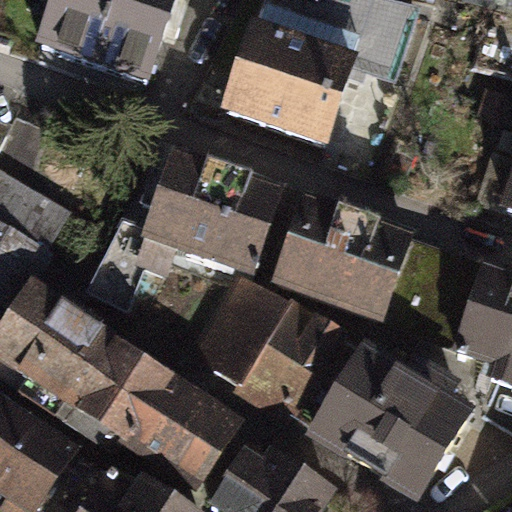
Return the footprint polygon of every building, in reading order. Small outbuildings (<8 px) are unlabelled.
[(187,0),(59,0),(38,61),(151,101),(187,0)] [(340,0),(327,41),(265,21),(231,126),(342,162),(373,64),(417,78),(436,18),(382,0),(340,0)] [(511,0),(467,0),(464,11),(511,24),(511,0)] [(0,159),(9,143),(0,138),(0,159)] [(301,197),(191,159),(158,255),(268,292),(301,197)] [(3,177),(0,182),(0,360),(81,223),(3,177)] [(430,240),(316,205),(283,306),(397,342),(430,240)] [(511,272),(491,266),(461,362),(511,377),(511,272)] [(266,433),(51,289),(1,363),(216,507),(266,433)] [(197,372),(300,437),(348,361),(246,296),(197,372)] [(417,511),(419,511),(467,438),(360,371),(313,446),(417,511)] [(64,511),(99,463),(13,403),(0,421),(0,489),(32,511),(64,511)] [(338,511),(342,508),(280,466),(249,511),(338,511)] [(179,511),(122,474),(96,511),(179,511)]
